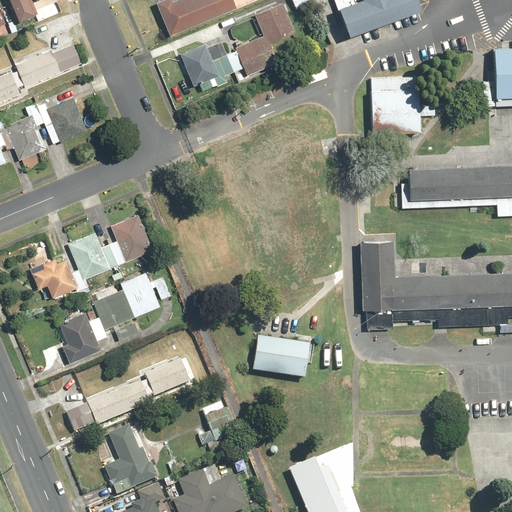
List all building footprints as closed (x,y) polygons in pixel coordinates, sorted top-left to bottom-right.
[(8,0),(18,23),(38,14),(32,0),(8,0)] [(265,0),(164,0),(155,4),(171,40),(265,0)] [(308,0),(290,0),(297,15),(313,9),(308,0)] [(333,0),(347,39),(419,12),(414,0),(333,0)] [(264,36),(235,49),(247,76),(278,63),(270,44),(294,33),(281,4),(254,16),(264,36)] [(206,45),(181,55),(193,84),(210,77),(214,87),(225,83),(223,78),(233,74),(221,43),(208,48),(206,45)] [(10,72),(0,75),(0,102),(19,94),(17,88),(23,86),(24,89),(81,65),(72,45),(53,53),(51,49),(15,64),(18,72),(11,75),(10,72)] [(511,48),(493,49),(493,83),(482,83),(483,107),(489,107),(511,106),(511,166),(408,170),(408,184),(401,185),(401,208),(496,204),(497,217),(511,216),(511,48)] [(370,79),(373,135),(406,134),(419,133),(419,117),(434,116),(434,105),(417,106),(416,77),(370,79)] [(72,99),(47,110),(62,144),(87,133),(72,99)] [(30,115),(5,126),(20,160),(45,149),(30,115)] [(298,285),(311,281),(268,136),(225,148),(267,289),(296,280),(298,285)] [(96,231),(67,243),(82,279),(152,250),(137,216),(112,227),(117,240),(102,246),(96,231)] [(393,242),(358,243),(361,312),(365,311),(366,330),(386,329),(392,329),(391,326),(391,321),(437,319),(437,327),(446,326),(483,325),(499,325),(507,324),(506,317),(511,316),(511,272),(394,277),(393,242)] [(30,267),(38,287),(48,283),(53,296),(76,287),(65,258),(56,261),(55,257),(30,267)] [(66,344),(62,346),(69,363),(100,350),(96,341),(107,336),(104,330),(160,307),(145,271),(119,282),(122,289),(93,301),(97,309),(58,325),(66,344)] [(119,340),(141,330),(137,323),(115,333),(119,340)] [(511,324),(499,325),(499,332),(511,332),(511,324)] [(251,372),(303,381),(309,347),(291,344),(257,338),(251,372)] [(70,407),(79,428),(95,422),(96,426),(149,404),(146,396),(153,393),(154,395),(188,381),(179,360),(143,374),(146,380),(141,382),(140,379),(70,407)] [(220,402),(202,410),(211,431),(198,436),(202,447),(233,435),(220,402)] [(118,460),(104,467),(112,485),(127,478),(131,487),(157,476),(151,462),(148,463),(130,422),(106,433),(118,460)] [(289,465),(308,511),(347,511),(327,464),(320,467),(314,454),(289,465)] [(172,499),(177,511),(231,511),(245,506),(231,473),(211,482),(205,468),(176,481),(183,495),(172,499)] [(131,509),(124,511),(157,511),(154,503),(163,499),(157,484),(137,491),(140,500),(129,504),(131,509)]
